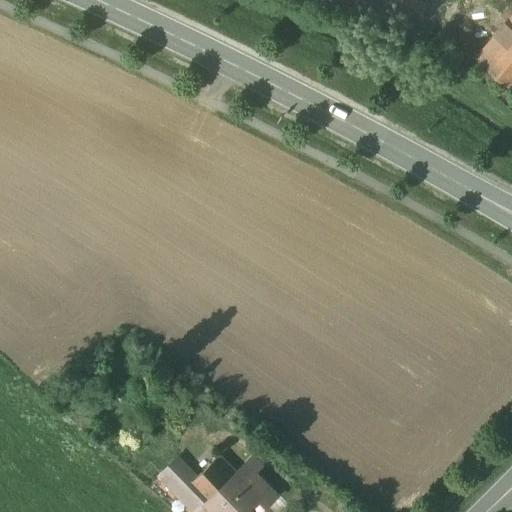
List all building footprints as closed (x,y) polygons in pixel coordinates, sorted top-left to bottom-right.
[(511,18),(476,60),(507,87),(511,81),(511,18)] [(476,60),(438,42),(428,55),(469,74),(476,60)] [(156,463),(142,449),(128,462),(151,486),(161,477),(165,473),(156,463)] [(237,473),(220,456),(197,477),(178,458),(172,464),(164,456),(156,463),(165,473),(161,477),(189,506),(200,495),(215,511),(252,511),(249,509),(259,499),(266,507),(278,495),(273,489),(256,473),(262,467),(253,458),(237,473)] [(295,502),(277,484),(273,489),(278,495),(291,506),(295,502)]
